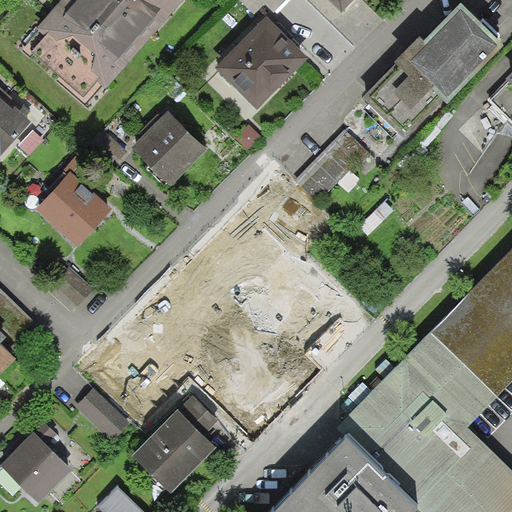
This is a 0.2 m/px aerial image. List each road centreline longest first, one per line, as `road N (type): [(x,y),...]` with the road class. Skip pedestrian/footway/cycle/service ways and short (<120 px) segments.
road 1 (residential): [(419,0),(75,340)]
road 2 (residential): [(511,200),(202,511)]
